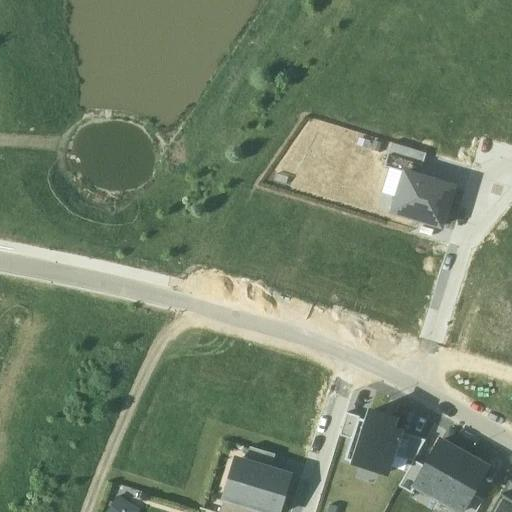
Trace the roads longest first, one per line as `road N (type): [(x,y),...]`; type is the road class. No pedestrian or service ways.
road 1 (residential): [(0,262),(181,302),(358,357)]
road 2 (residential): [(416,388),(474,227),(490,192),(511,171)]
road 3 (residential): [(313,511),(358,357)]
